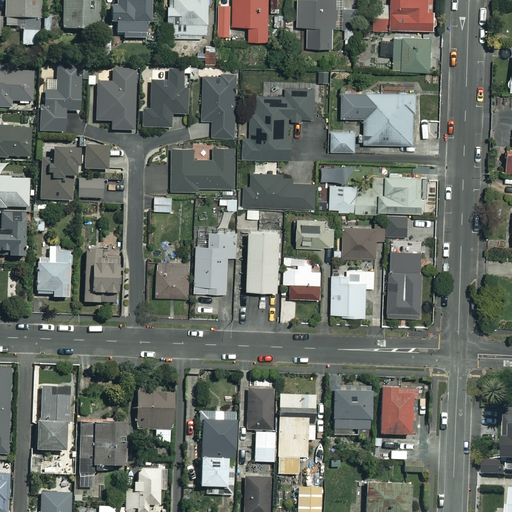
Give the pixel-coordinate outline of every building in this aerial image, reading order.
[(38,0),(3,0),(3,26),(21,26),(21,45),(39,45),(38,0)] [(95,0),(61,0),(61,28),(95,29),(95,0)] [(149,0),(114,0),(114,5),(107,5),(108,22),(115,22),(115,33),(122,33),(122,38),(145,38),(145,22),(150,22),(149,0)] [(172,22),(172,38),(207,37),(206,0),(168,0),(169,6),(166,6),(166,22),(172,22)] [(266,0),(230,0),(231,5),(217,5),(217,35),(229,35),(229,26),(247,25),(247,41),(267,41),(266,0)] [(331,28),(359,29),(360,7),(343,6),(342,0),(295,0),(295,26),(305,26),(304,47),(330,48),(331,28)] [(430,0),(388,0),(388,5),(371,5),(372,30),(431,29),(430,0)] [(58,17),(45,17),(45,39),(58,39),(58,17)] [(113,28),(100,27),(99,46),(112,47),(113,28)] [(428,70),(428,36),(379,37),(379,57),(392,57),(392,71),(428,70)] [(77,65),(56,65),(56,91),(42,91),(42,106),(38,106),(38,132),(62,132),(63,110),(76,111),(77,65)] [(32,70),(0,68),(0,106),(9,107),(9,100),(30,101),(32,70)] [(134,70),(110,69),(110,83),(95,82),(94,121),(110,121),(110,130),(132,130),(134,70)] [(180,89),(180,70),(166,70),(166,81),(147,82),(148,110),(140,110),(140,128),(169,128),(169,114),(186,114),(186,89),(180,89)] [(232,138),(234,76),(201,76),(200,120),(210,121),(210,137),(232,138)] [(312,88),(283,89),(283,97),(256,97),(256,112),(248,112),(248,138),(241,138),(241,159),(288,158),(288,119),(319,119),(319,106),(312,106),(312,88)] [(413,92),(340,92),(340,117),(362,117),(362,144),(411,144),(411,111),(413,111),(413,92)] [(28,127),(0,126),(0,156),(28,157),(28,127)] [(354,132),(330,132),(330,151),(353,152),(354,132)] [(106,147),(83,146),(82,169),(105,169),(106,147)] [(191,148),(169,148),(169,191),(197,191),(197,188),(233,188),(233,147),(212,147),(212,160),(191,160),(191,148)] [(511,147),(502,147),(500,171),(511,171),(511,147)] [(60,176),(73,177),(74,150),(49,148),(48,160),(39,160),(37,199),(69,201),(70,181),(60,180),(60,176)] [(344,165),(320,165),(320,182),(343,182),(344,165)] [(290,175),(252,174),(252,188),(242,187),(242,206),(313,208),(314,184),(290,183),(290,175)] [(419,177),(382,176),(381,211),(418,212),(419,177)] [(438,178),(419,177),(418,212),(437,213),(438,178)] [(0,178),(0,207),(27,207),(27,179),(0,178)] [(101,180),(77,181),(77,198),(102,198),(101,180)] [(337,209),(337,213),(380,213),(379,184),(318,184),(318,209),(337,209)] [(171,197),(153,197),(153,211),(171,211),(171,197)] [(236,198),(218,199),(218,206),(226,205),(226,210),(236,210),(236,198)] [(22,256),(22,212),(0,211),(0,250),(5,251),(5,256),(22,256)] [(404,215),(387,215),(387,236),(404,236),(404,215)] [(43,219),(33,218),(32,231),(43,231),(43,219)] [(322,220),(293,220),(294,248),(333,247),(333,229),(322,229),(322,220)] [(384,227),(341,226),(341,257),(374,257),(374,240),(384,240),(384,227)] [(275,231),(246,230),(244,289),(273,290),(275,231)] [(235,233),(208,232),(208,246),(194,246),(193,292),(225,293),(226,257),(234,257),(235,233)] [(420,242),(409,241),(408,252),(388,251),(385,316),(416,318),(420,242)] [(67,249),(48,249),(47,262),(34,262),(34,294),(51,294),(51,297),(66,298),(67,249)] [(101,250),(83,249),(81,302),(113,303),(115,259),(100,259),(101,250)] [(189,263),(155,262),(154,296),(188,297),(189,263)] [(511,262),(487,262),(486,274),(511,275),(511,262)] [(312,264),(298,264),(298,272),(294,272),(294,282),(287,282),(286,298),(318,298),(319,269),(312,269),(312,264)] [(345,270),(345,275),(330,275),(329,315),(364,316),(364,287),(373,288),(373,271),(345,270)] [(8,369),(0,368),(0,446),(6,446),(8,369)] [(340,375),(328,375),(328,390),(333,390),(332,428),(369,429),(371,385),(339,384),(340,375)] [(374,436),(418,438),(421,387),(377,384),(374,436)] [(66,387),(38,387),(38,424),(34,424),(33,450),(61,450),(62,424),(65,424),(66,387)] [(158,391),(158,388),(135,387),(133,428),(154,429),(154,442),(168,443),(171,392),(158,391)] [(270,390),(245,390),(245,430),(253,430),(253,462),(272,462),(272,432),(270,432),(270,390)] [(306,418),(312,418),(312,395),(276,394),(275,474),(297,474),(297,470),(302,470),(302,457),(305,458),(305,440),(313,440),(313,423),(306,423),(306,418)] [(197,456),(225,456),(231,456),(233,412),(198,411),(197,456)] [(120,422),(76,423),(77,487),(90,487),(90,470),(103,470),(103,465),(120,465),(120,422)] [(204,493),(232,494),(233,467),(225,467),(225,456),(197,456),(196,486),(204,486),(204,493)] [(420,461),(403,461),(403,472),(419,472),(420,461)] [(504,466),(500,466),(499,461),(481,461),(482,477),(504,475),(504,466)] [(157,511),(156,469),(134,469),(134,490),(124,490),(124,511),(157,511)] [(297,474),(295,511),(319,511),(321,471),(302,470),(297,470),(297,474)] [(267,511),(268,477),(242,477),(241,511),(267,511)] [(407,511),(409,484),(364,482),(362,511),(407,511)] [(67,511),(69,493),(39,492),(38,511),(67,511)]
